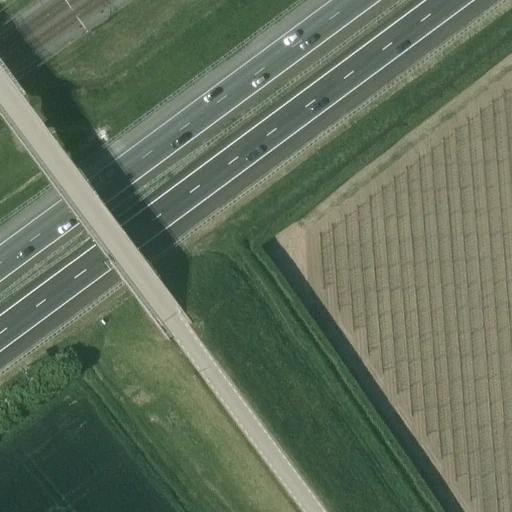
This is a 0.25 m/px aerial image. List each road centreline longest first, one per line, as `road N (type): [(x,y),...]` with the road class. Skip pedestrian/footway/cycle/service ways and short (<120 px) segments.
road 1 (motorway): [(0,335),(450,0)]
road 2 (unclassified): [(316,511),(0,90)]
road 3 (motorway): [(356,0),(0,263)]
